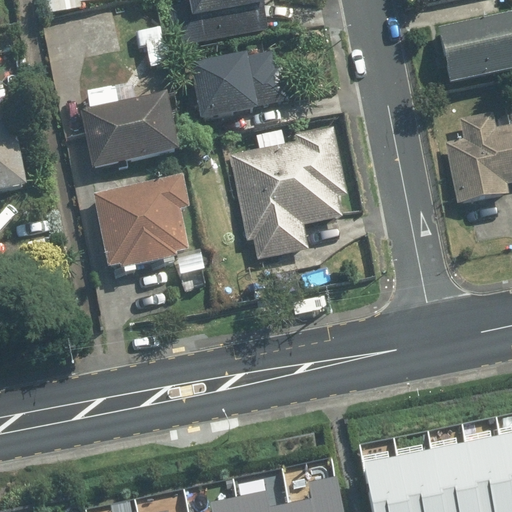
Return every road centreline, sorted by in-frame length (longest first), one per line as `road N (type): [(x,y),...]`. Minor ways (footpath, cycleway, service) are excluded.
road 1 (residential): [(364,0),(430,340)]
road 2 (secondary): [(430,340),(247,378)]
road 3 (secondary): [(122,402),(162,371),(201,364),(247,378)]
road 4 (secondary): [(247,378),(210,406),(190,410),(122,402)]
road 5 (secondary): [(122,402),(0,427)]
